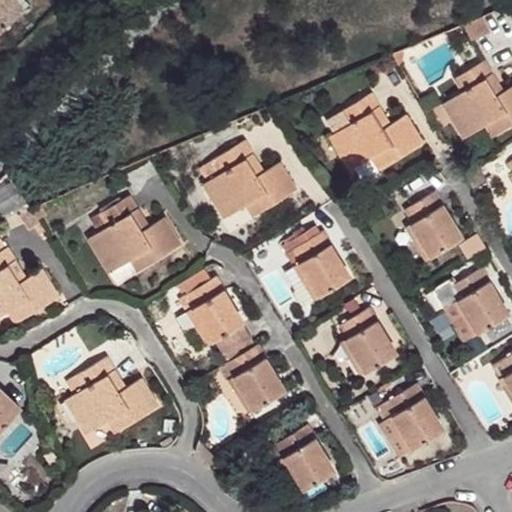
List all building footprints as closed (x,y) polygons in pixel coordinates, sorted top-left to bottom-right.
[(0,0),(0,35),(25,12),(14,0),(0,0)] [(14,0),(25,12),(30,8),(21,0),(14,0)] [(478,15),(467,20),(473,35),(485,29),(478,15)] [(511,81),(507,84),(487,54),(458,73),(465,85),(447,97),(466,131),(469,129),(475,141),(511,118),(511,81)] [(396,117),(377,86),(346,104),(352,116),(333,130),(353,165),(374,151),(381,162),(427,136),(412,108),(396,117)] [(274,166),(254,135),(215,160),(220,172),(211,180),(232,213),(254,201),(262,212),(306,183),(289,157),(274,166)] [(477,151),(464,159),(474,174),(481,170),(486,167),(477,151)] [(481,170),(474,174),(479,182),(481,180),(483,177),(482,173),(481,170)] [(465,229),(438,184),(408,203),(415,215),(408,220),(429,252),(465,229)] [(157,213),(143,189),(104,212),(110,224),(100,231),(118,263),(139,250),(147,264),(192,237),(176,211),(159,219),(155,214),(157,213)] [(365,270),(335,222),(330,226),(322,214),(292,232),(308,257),(300,261),(322,295),(365,270)] [(0,313),(21,301),(28,312),(72,286),(56,260),(40,268),(14,225),(6,231),(13,243),(0,250),(0,313)] [(511,306),(484,260),(454,278),(461,291),(455,296),(473,329),(511,306)] [(322,295),(300,261),(294,265),(306,284),(305,290),(308,294),(313,295),(315,299),(322,295)] [(253,315),(225,269),(220,272),(215,264),(193,276),(198,284),(188,291),(197,305),(204,318),(215,337),(222,333),(249,317),(253,315)] [(409,346),(381,300),(352,319),(357,331),(351,336),(372,370),(409,346)] [(195,323),(204,318),(197,305),(188,310),(195,323)] [(249,317),(222,333),(233,349),(259,333),(249,317)] [(344,324),(351,336),(357,331),(352,319),(344,324)] [(296,385),(269,339),(228,363),(236,378),(240,377),(260,408),(296,385)] [(137,374),(118,346),(77,369),(85,383),(75,389),(95,421),(117,410),(123,420),(167,395),(152,367),(137,374)] [(511,347),(499,355),(511,377),(511,384),(509,387),(511,391),(511,347)] [(511,377),(499,355),(493,359),(509,387),(511,384),(511,377)] [(0,364),(0,433),(5,428),(34,396),(0,364)] [(398,412),(419,447),(458,422),(431,377),(388,402),(395,414),(398,412)] [(410,453),(419,447),(398,412),(395,414),(388,418),(410,453)] [(348,466),(320,420),(282,443),(310,490),(348,466)] [(215,464),(225,458),(209,437),(206,444),(207,449),(209,455),(212,460),(215,464)]
